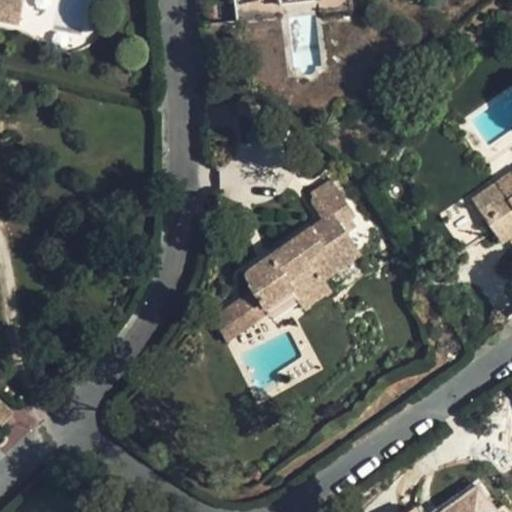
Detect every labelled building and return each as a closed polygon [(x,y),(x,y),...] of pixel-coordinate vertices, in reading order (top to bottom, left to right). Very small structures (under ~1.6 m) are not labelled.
[(0,0),(0,17),(20,20),(23,0),(22,0),(0,0)] [(319,0),(345,0),(347,22),(348,30),(379,27),(377,6),(367,7),(366,0),(281,0),(282,7),(263,9),(265,38),(306,34),(305,27),(303,2),(319,0)] [(305,27),(347,22),(345,0),(319,0),(303,2),(305,27)] [(511,173),(497,184),(508,199),(484,216),(472,200),(438,223),(458,253),(493,228),(502,241),(510,236),(511,234),(511,173)] [(508,199),(497,184),(472,200),(484,216),(508,199)] [(292,293),(303,309),(331,291),(323,279),(360,253),(346,233),(357,226),(352,221),(356,217),(345,200),(331,213),(324,218),(325,220),(267,261),(258,299),(266,310),(292,293)] [(211,316),(226,341),(261,320),(245,295),(211,316)] [(497,511),(479,486),(442,511),(418,511),(416,509),(411,511),(497,511)]
